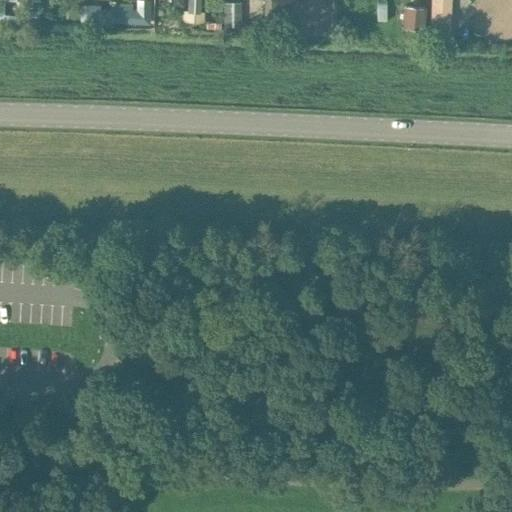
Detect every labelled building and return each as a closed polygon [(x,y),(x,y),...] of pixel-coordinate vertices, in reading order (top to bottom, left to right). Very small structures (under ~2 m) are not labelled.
[(199,0),(187,0),(187,12),(182,11),(182,22),(203,23),(203,13),(199,13),(199,0)] [(432,0),(431,39),(443,40),(444,0),(432,0)] [(137,1),(136,23),(147,23),(148,1),(137,1)] [(240,2),(223,2),(223,28),(240,27),(240,2)] [(87,10),(87,26),(111,26),(111,10),(87,10)]
